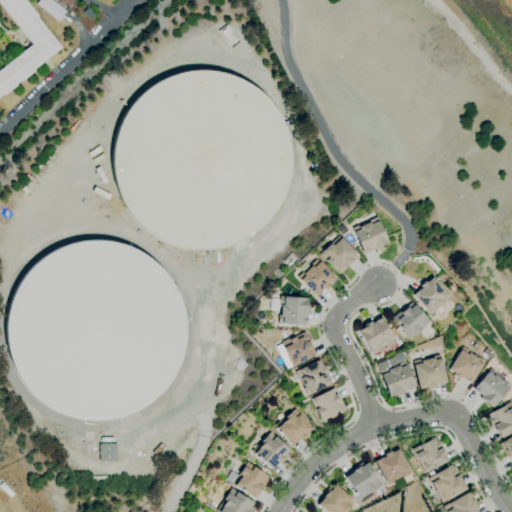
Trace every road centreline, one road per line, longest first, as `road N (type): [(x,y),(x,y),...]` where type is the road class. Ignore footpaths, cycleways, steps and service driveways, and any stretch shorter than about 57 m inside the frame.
road 1 (residential): [(452,414),(375,428),(342,443),(279,511)]
road 2 (residential): [(377,285),(336,322),(375,428)]
